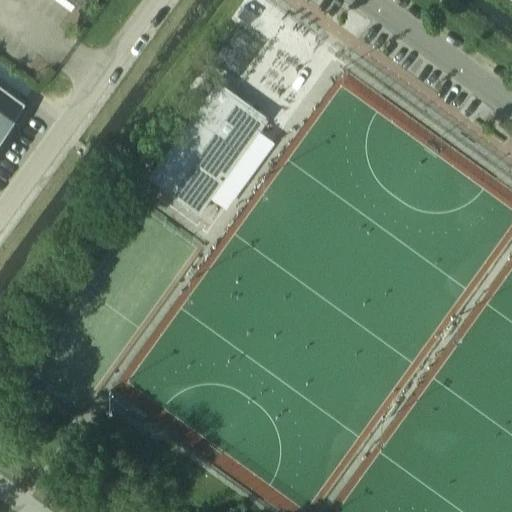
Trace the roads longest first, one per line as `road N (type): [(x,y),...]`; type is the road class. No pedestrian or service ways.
road 1 (unclassified): [(0,221),(158,0)]
road 2 (unclassified): [(511,108),(362,0)]
